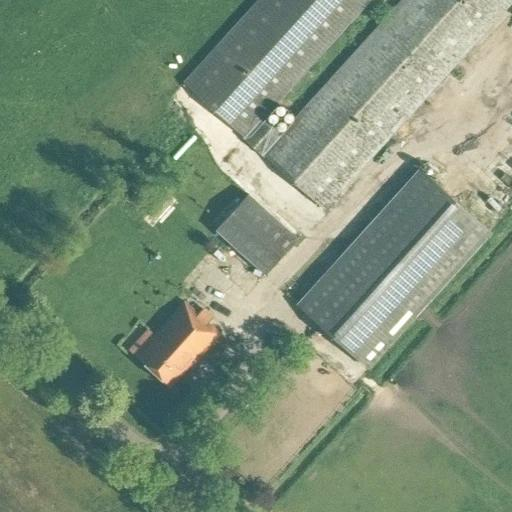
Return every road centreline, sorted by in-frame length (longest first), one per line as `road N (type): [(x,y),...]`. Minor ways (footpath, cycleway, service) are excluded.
road 1 (track): [(160,466),(236,388),(269,297),(405,155),(431,151),(482,192),(511,159)]
road 2 (unclassified): [(211,511),(0,323)]
